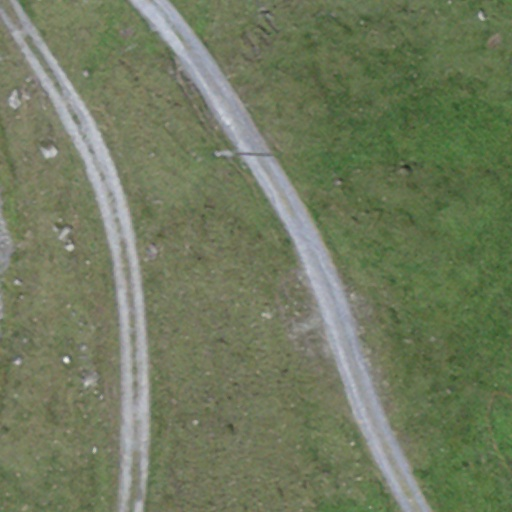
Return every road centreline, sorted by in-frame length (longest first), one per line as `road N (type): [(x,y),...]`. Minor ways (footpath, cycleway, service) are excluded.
road 1 (track): [(139,511),(141,365),(128,237),(91,143),(7,0)]
road 2 (track): [(213,88),(308,246),(358,388),(415,511)]
